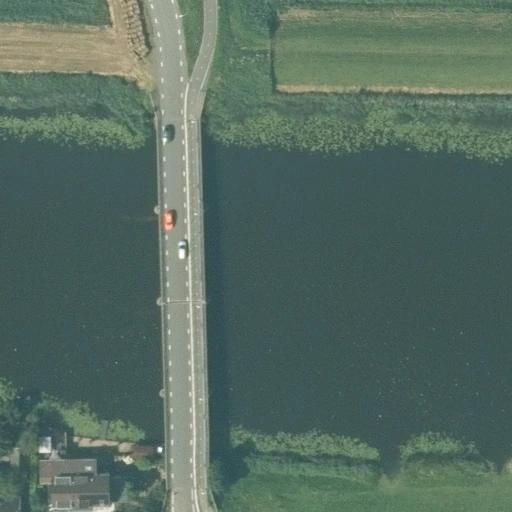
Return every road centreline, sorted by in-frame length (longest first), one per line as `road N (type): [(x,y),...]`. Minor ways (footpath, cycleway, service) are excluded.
road 1 (tertiary): [(186,511),(171,19),(162,0)]
road 2 (track): [(209,41),(511,48)]
